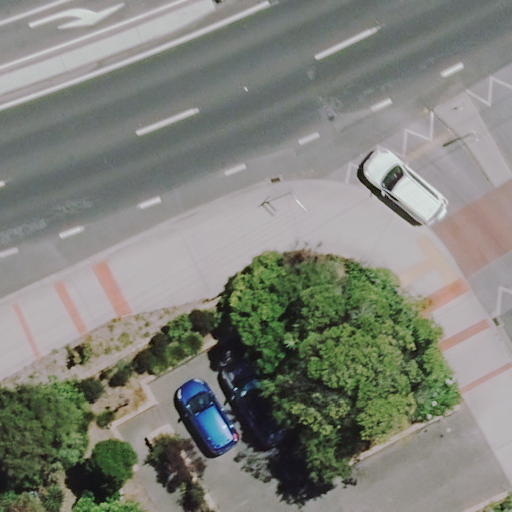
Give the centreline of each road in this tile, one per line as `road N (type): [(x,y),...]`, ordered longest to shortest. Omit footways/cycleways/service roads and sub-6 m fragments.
road 1 (residential): [(511,272),(404,160),(264,80)]
road 2 (trunk): [(264,80),(0,180)]
road 3 (trunk): [(431,0),(264,80)]
